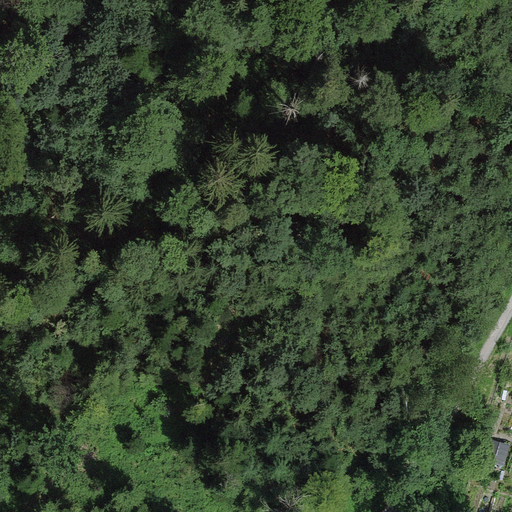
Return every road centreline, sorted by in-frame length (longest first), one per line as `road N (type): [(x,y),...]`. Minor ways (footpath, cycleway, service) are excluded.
road 1 (track): [(382,511),(511,305)]
road 2 (motorway): [(0,160),(37,0)]
